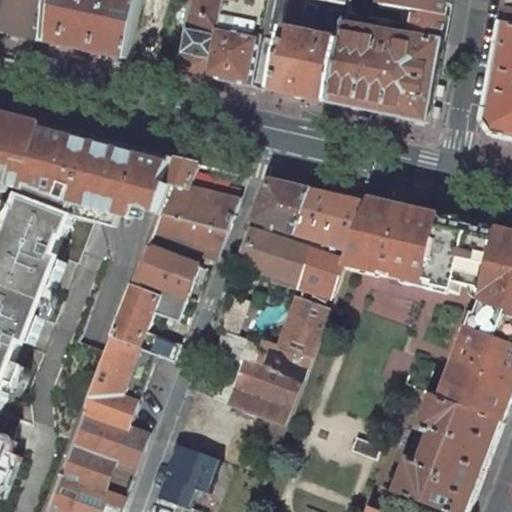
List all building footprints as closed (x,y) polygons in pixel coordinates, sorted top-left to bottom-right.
[(0,0),(0,30),(4,32),(8,33),(51,44),(56,0),(0,0)] [(56,0),(51,44),(131,61),(144,0),(56,0)] [(194,14),(183,72),(212,78),(224,2),(216,0),(198,0),(195,14),(194,14)] [(224,0),(224,2),(212,78),(276,92),(288,32),(323,39),(324,32),(345,36),(347,25),(349,15),(351,0),(224,0)] [(382,0),(381,7),(415,13),(413,26),(411,36),(447,42),(450,26),(454,0),(382,0)] [(333,104),(432,124),(447,42),(411,36),(347,25),(345,36),(333,104)] [(511,26),(508,26),(490,124),(500,139),(511,141),(511,26)] [(288,32),(276,92),(284,94),(333,104),(345,36),(324,32),(323,39),(288,32)] [(150,33),(144,64),(158,67),(164,36),(150,33)] [(0,183),(30,192),(32,187),(81,206),(77,216),(121,228),(124,218),(134,221),(138,210),(148,213),(160,216),(170,189),(166,187),(176,159),(167,156),(124,145),(35,121),(0,111),(0,183)] [(170,183),(175,184),(191,190),(200,165),(179,159),(170,183)] [(152,242),(215,258),(219,259),(242,202),(223,194),(231,172),(200,165),(191,190),(175,184),(152,242)] [(372,204),(272,181),(256,222),(285,229),(286,223),(345,238),(343,243),(328,239),(325,250),(253,230),(240,264),(303,283),(302,288),(336,298),(345,275),(348,268),(372,204)] [(16,207),(0,247),(0,284),(46,303),(53,288),(59,290),(69,264),(57,259),(65,238),(68,239),(77,216),(81,206),(32,187),(30,192),(22,210),(16,207)] [(429,283),(439,285),(438,289),(458,294),(460,286),(492,294),(483,317),(479,316),(471,338),(474,340),(472,345),(469,344),(463,359),(466,360),(462,371),(459,370),(447,401),(453,404),(505,422),(511,404),(511,236),(471,227),(372,204),(348,268),(384,276),(385,273),(399,276),(398,280),(428,287),(429,283)] [(202,267),(156,251),(143,282),(165,291),(162,300),(134,289),(115,339),(177,362),(183,345),(174,342),(202,267)] [(20,388),(28,368),(21,365),(16,363),(24,342),(30,345),(36,347),(47,320),(40,318),(46,303),(0,284),(0,411),(2,412),(13,385),(20,388)] [(269,311),(233,296),(219,333),(220,352),(215,366),(241,375),(230,405),(288,426),(315,353),(332,309),(304,299),(297,316),(271,305),(269,311)] [(177,362),(115,339),(87,412),(131,429),(155,364),(174,370),(177,362)] [(447,401),(437,398),(425,430),(436,434),(424,465),(413,461),(401,494),(449,511),(471,511),(505,422),(453,404),(447,401)] [(0,477),(23,420),(2,412),(0,411),(0,477)] [(131,429),(87,412),(81,426),(62,476),(83,484),(126,500),(150,436),(131,429)] [(353,451),(378,461),(383,448),(358,439),(353,451)] [(167,496),(211,511),(214,511),(233,462),(186,445),(167,496)] [(60,511),(122,511),(126,500),(83,484),(62,476),(49,508),(60,511)]
